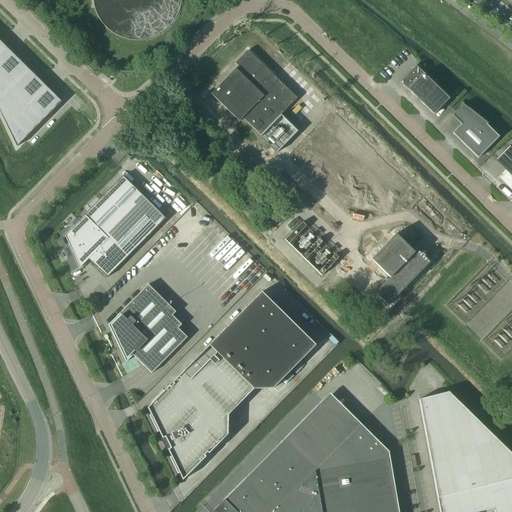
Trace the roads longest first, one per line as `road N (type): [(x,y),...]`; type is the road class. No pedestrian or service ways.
road 1 (unknown): [(154,511),(318,355),(325,337),(266,278),(146,397),(102,419)]
road 2 (unclassified): [(511,229),(288,7),(237,3),(125,117)]
road 3 (unclassified): [(146,511),(14,237),(125,117)]
road 4 (unclassified): [(125,117),(7,0)]
